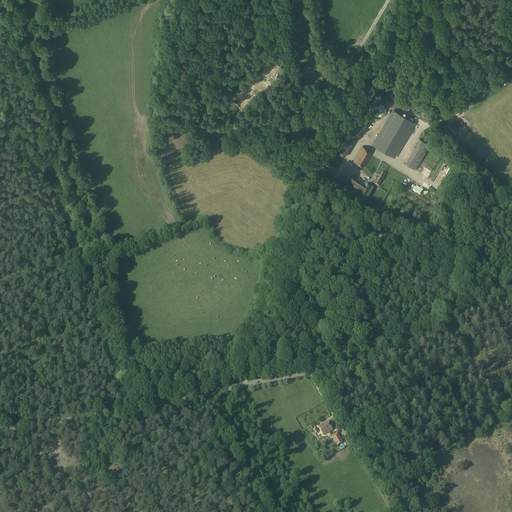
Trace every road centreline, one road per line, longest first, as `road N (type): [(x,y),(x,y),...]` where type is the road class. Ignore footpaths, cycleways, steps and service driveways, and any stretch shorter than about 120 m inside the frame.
road 1 (tertiary): [(0,429),(370,366),(511,285)]
road 2 (track): [(243,385),(314,167),(301,123),(289,0)]
road 3 (track): [(237,511),(172,400)]
